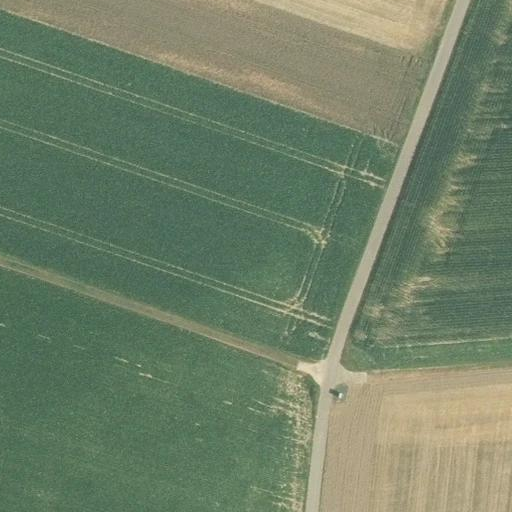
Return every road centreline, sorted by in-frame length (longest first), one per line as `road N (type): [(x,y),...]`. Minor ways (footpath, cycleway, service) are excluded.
road 1 (track): [(464,0),(327,376),(311,511)]
road 2 (track): [(0,264),(327,376)]
road 3 (track): [(511,367),(327,376)]
